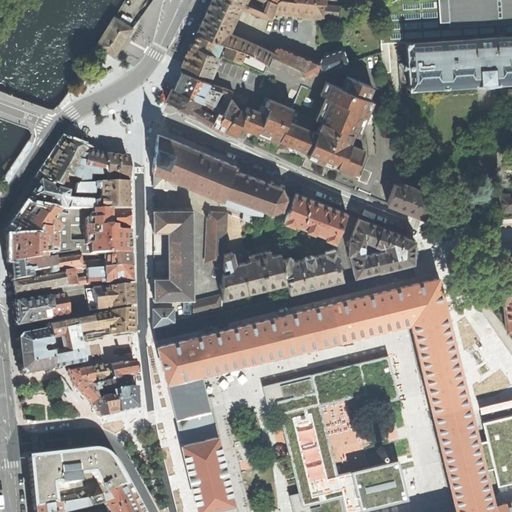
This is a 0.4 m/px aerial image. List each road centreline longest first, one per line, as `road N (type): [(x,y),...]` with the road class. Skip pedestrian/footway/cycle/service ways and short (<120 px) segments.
road 1 (residential): [(441,263),(142,339),(140,201)]
road 2 (residential): [(167,118),(440,240)]
road 3 (residential): [(153,511),(111,439),(7,445)]
